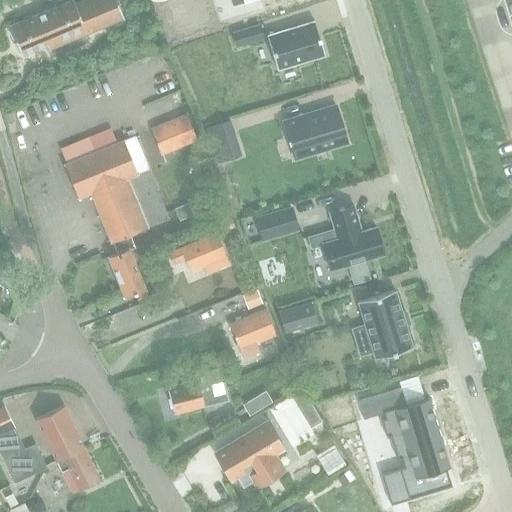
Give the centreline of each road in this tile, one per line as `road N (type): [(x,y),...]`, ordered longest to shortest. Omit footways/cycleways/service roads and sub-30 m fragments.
road 1 (unclassified): [(490,511),(499,500),(496,468),(354,0)]
road 2 (residential): [(173,511),(90,378),(64,360),(0,378)]
